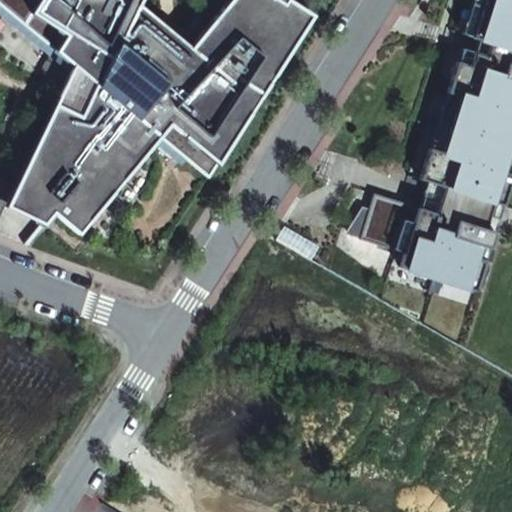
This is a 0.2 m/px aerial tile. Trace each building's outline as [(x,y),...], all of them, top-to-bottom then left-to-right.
[(0,0),(0,6),(70,65),(1,206),(40,224),(49,213),(75,234),(156,137),(205,178),(311,15),(287,0),(226,0),(187,46),(136,4),(138,0),(0,0)] [(417,208),(372,193),(367,208),(357,238),(357,239),(402,253),(397,267),(474,292),(484,260),(483,260),(474,257),(478,246),(487,249),(488,249),(493,232),(492,232),(484,229),(492,203),(501,206),(502,206),(511,175),(511,174),(502,171),(511,140),(511,0),(482,0),(470,37),(476,39),(488,43),(484,55),(472,51),(471,50),(471,51),(467,64),(456,61),(455,61),(445,92),(446,93),(457,96),(439,152),(428,148),(427,148),(417,179),(425,182),(441,187),(433,213),(417,208)] [(470,0),(460,33),(470,37),(482,0),(470,0)] [(488,43),(476,39),(472,51),(484,55),(488,43)] [(460,48),(456,61),(467,64),(471,51),(460,48)] [(446,93),(428,148),(439,152),(457,96),(446,93)] [(511,170),(511,140),(502,171),(511,174),(511,170)] [(425,182),(417,208),(433,213),(441,187),(425,182)] [(501,206),(492,203),(484,229),(492,232),(501,206)] [(342,234),(357,238),(367,208),(360,206),(342,234)] [(487,249),(478,246),(474,257),(483,260),(487,249)]
